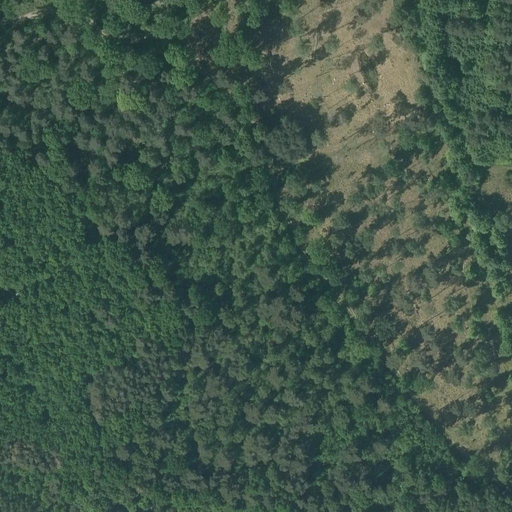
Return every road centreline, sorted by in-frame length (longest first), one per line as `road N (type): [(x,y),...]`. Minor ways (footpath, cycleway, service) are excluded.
road 1 (track): [(0,32),(40,25),(110,55),(168,58),(238,121),(312,275),(437,438),(511,500)]
road 2 (track): [(194,180),(263,162),(291,164),(344,138),(429,119)]
